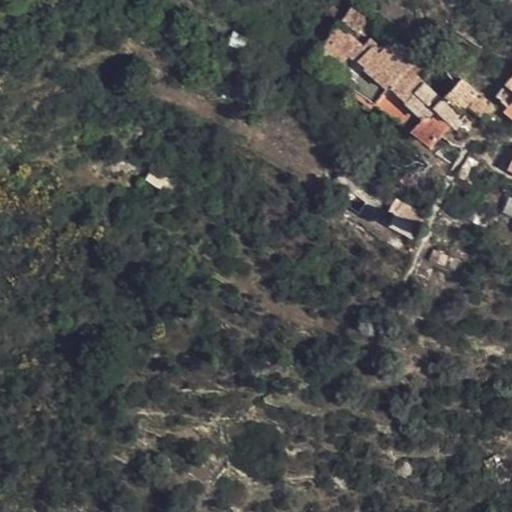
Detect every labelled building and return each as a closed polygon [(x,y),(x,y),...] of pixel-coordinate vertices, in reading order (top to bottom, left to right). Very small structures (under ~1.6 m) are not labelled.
[(362,21),(350,35),(368,46),(378,33),(362,21)] [(346,40),(335,56),(358,72),(370,55),(346,40)] [(362,104),(385,120),(411,84),(424,66),(403,51),(394,64),(390,68),(375,58),(370,55),(358,72),(377,85),(362,104)] [(390,68),(394,64),(378,53),(375,58),(390,68)] [(335,56),(321,75),(344,92),(358,72),(335,56)] [(411,84),(430,97),(471,126),(477,119),(496,132),(507,120),(467,93),(463,96),(446,74),(426,63),(424,66),(411,84)] [(358,72),(344,92),(362,104),(377,85),(358,72)] [(430,97),(411,84),(385,120),(416,141),(429,121),(419,115),(430,97)] [(419,115),(429,121),(438,128),(442,123),(462,137),(471,126),(430,97),(419,115)] [(462,137),(442,123),(438,128),(425,147),(443,160),(462,137)] [(501,180),(481,169),(479,174),(499,183),(501,180)] [(470,190),(490,200),(493,196),(497,188),(499,183),(479,174),(470,190)] [(497,188),(493,196),(503,202),(508,194),(497,188)]
